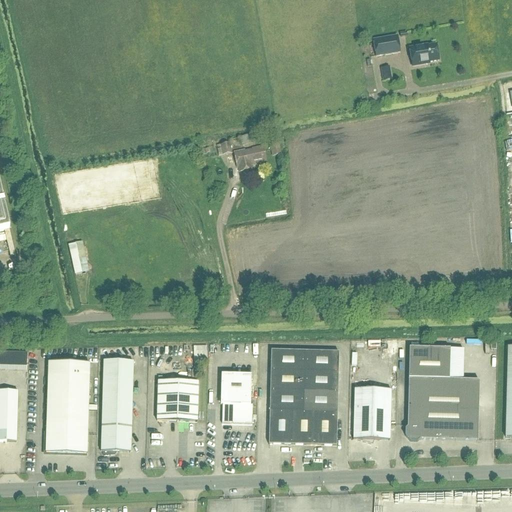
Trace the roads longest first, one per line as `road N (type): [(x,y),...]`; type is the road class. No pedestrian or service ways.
road 1 (unclassified): [(511,471),(0,491)]
road 2 (unclassified): [(0,324),(511,305)]
